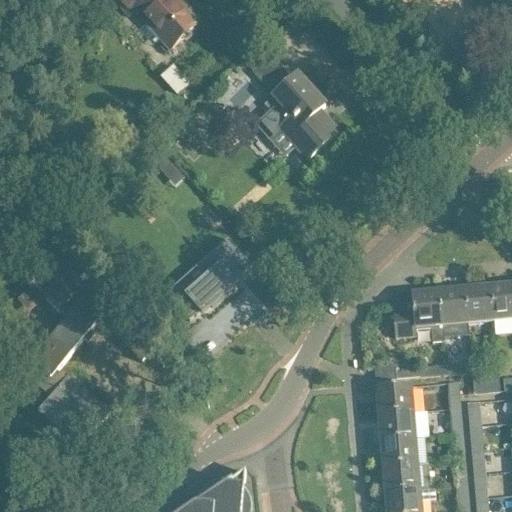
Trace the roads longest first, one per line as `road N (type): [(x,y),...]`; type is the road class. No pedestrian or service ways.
road 1 (residential): [(306,359),(354,279),(479,164)]
road 2 (residential): [(334,0),(479,164)]
road 3 (residential): [(147,511),(197,460),(263,429)]
